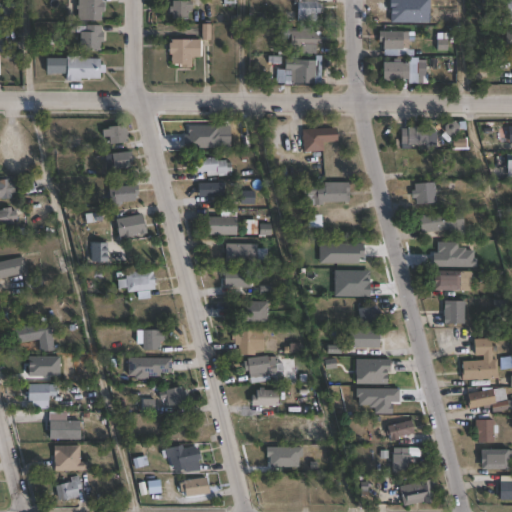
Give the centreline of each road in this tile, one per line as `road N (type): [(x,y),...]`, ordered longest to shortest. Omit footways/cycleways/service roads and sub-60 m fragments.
road 1 (residential): [(247,511),(138,98),(136,0)]
road 2 (residential): [(464,511),(362,101),(356,0)]
road 3 (residential): [(511,102),(0,96)]
